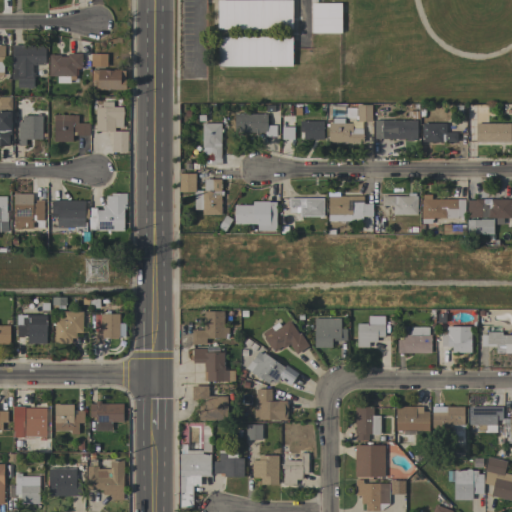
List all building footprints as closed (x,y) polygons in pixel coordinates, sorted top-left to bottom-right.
[(291,0),(291,29),(217,29),(217,0),(291,0)] [(340,3),(340,33),(311,33),(311,3),(340,3)] [(217,37),(291,37),(291,66),(217,66),(217,37)] [(44,45),(44,64),(31,64),(31,72),(34,72),(34,78),(33,78),(32,88),(16,88),(16,79),(11,79),(11,45),(44,45)] [(48,55),(59,55),(59,57),(67,57),(67,53),(81,53),(81,68),(75,68),(75,76),(69,76),(69,83),(56,83),(56,76),(48,76),(48,55)] [(90,53),(106,53),(106,67),(90,66),(90,53)] [(90,89),(91,70),(124,70),(124,80),(125,80),(125,90),(90,89)] [(11,110),(0,110),(0,97),(11,97),(11,110)] [(111,131),(95,131),(95,108),(101,108),(101,101),(112,102),(112,107),(121,107),(121,118),(113,118),(113,131),(111,131)] [(370,122),(356,122),(356,105),(370,105),(370,122)] [(0,145),(0,112),(11,112),(10,134),(8,134),(8,146),(0,145)] [(266,114),(266,125),(275,125),(275,136),(264,136),(264,132),(257,132),(257,135),(254,135),(254,133),(242,133),(242,135),(239,135),(239,133),(233,133),(233,114),(266,114)] [(25,139),(25,145),(17,145),(17,121),(22,121),(22,115),(41,116),(41,139),(25,139)] [(77,115),(77,123),(89,123),(89,135),(71,135),(71,141),(53,141),(53,115),(77,115)] [(323,116),(322,144),(279,144),(280,116),(323,116)] [(327,142),(327,123),(332,123),(332,119),(343,119),(343,123),(351,123),(351,129),(362,129),(362,142),(327,142)] [(416,120),(416,139),(412,139),(412,140),(405,140),(405,138),(373,138),(373,120),(416,120)] [(445,123),(445,132),(456,132),(456,141),(421,142),(421,123),(445,123)] [(510,123),(510,146),(475,146),(475,123),(510,123)] [(219,159),(219,165),(209,165),(209,156),(201,156),(201,148),(200,148),(201,124),(220,124),(219,159)] [(111,131),(113,131),(126,131),(126,152),(111,152),(111,131)] [(193,192),(178,192),(178,173),(194,174),(193,192)] [(194,191),(204,191),(204,180),(219,180),(219,215),(202,215),(202,210),(194,210),(194,191)] [(89,231),(89,210),(103,210),(103,205),(106,202),(106,197),(111,193),(126,194),(126,208),(123,208),(123,231),(89,231)] [(408,196),(408,193),(415,193),(415,196),(417,196),(417,215),(393,215),(393,206),(382,206),(382,196),(408,196)] [(32,194),(32,204),(36,204),(36,200),(44,200),(43,221),(32,220),(32,229),(13,229),(13,194),(32,194)] [(363,196),(363,204),(372,204),(372,216),(362,216),(362,215),(328,215),(328,196),(363,196)] [(323,198),(323,217),(299,217),(299,208),(288,208),(288,198),(323,198)] [(465,199),(465,217),(457,217),(457,218),(432,218),(432,224),(421,224),(421,199),(465,199)] [(511,199),(511,218),(503,218),(503,224),(495,224),(495,218),(487,218),(487,217),(467,217),(467,200),(475,200),(475,199),(511,199)] [(84,201),(84,209),(88,209),(88,218),(84,218),(84,228),(57,228),(57,219),(51,219),(52,200),(84,201)] [(276,231),(257,231),(257,224),(234,224),(234,205),(268,206),(268,202),(276,202),(276,231)] [(466,234),(467,220),(480,220),(480,219),(493,219),(493,234),(466,234)] [(465,224),(465,234),(443,235),(443,225),(465,224)] [(50,305),(50,297),(64,297),(64,305),(50,305)] [(82,333),(75,333),(75,338),(71,338),(71,343),(55,343),(55,319),(58,319),(58,317),(64,317),(64,311),(83,312),(82,333)] [(206,345),(192,345),(192,330),(203,330),(203,319),(204,319),(204,311),(223,311),(223,328),(228,328),(228,338),(206,338),(206,345)] [(119,338),(118,338),(118,339),(110,339),(110,338),(103,337),(102,344),(95,344),(95,315),(100,315),(100,314),(119,314),(119,338)] [(46,344),(27,343),(27,337),(16,337),(16,325),(22,325),(22,318),(24,318),(24,315),(46,315),(46,344)] [(356,347),(356,323),(368,324),(368,316),(384,316),(384,337),(377,337),(377,342),(367,342),(367,348),(356,347)] [(314,319),(340,318),(340,329),(346,329),(346,341),(332,341),(332,348),(314,348),(314,319)] [(300,333),(309,346),(296,355),(289,344),(283,349),(281,346),(273,352),(264,338),(265,337),(262,333),(278,322),(280,326),(289,321),(298,334),(300,333)] [(0,344),(0,325),(9,325),(9,344),(0,344)] [(397,353),(397,340),(403,340),(403,335),(402,335),(402,327),(429,327),(429,335),(431,335),(431,353),(397,353)] [(471,353),(452,353),(452,347),(441,347),(441,334),(447,334),(447,327),(453,327),(453,332),(471,332),(471,353)] [(511,353),(495,353),(495,347),(481,346),(481,335),(487,335),(487,332),(502,332),(502,335),(511,335),(511,353)] [(224,366),(224,370),(235,370),(235,381),(204,382),(204,363),(193,363),(193,349),(206,348),(206,346),(219,346),(219,352),(224,352),(224,366)] [(246,368),(258,351),(262,354),(263,353),(284,367),(286,365),(298,374),(290,386),(279,378),(276,383),(271,379),(268,384),(246,368)] [(199,400),(192,400),(192,386),(208,386),(208,396),(227,396),(227,421),(198,420),(199,400)] [(254,409),(258,409),(258,403),(256,403),(256,389),(271,390),(271,401),(286,401),(286,404),(287,405),(287,416),(286,416),(286,421),(253,420),(254,409)] [(46,408),(45,437),(23,437),(23,427),(14,426),(14,417),(15,417),(16,404),(24,404),(24,408),(46,408)] [(122,404),(122,422),(112,422),(112,430),(95,431),(95,417),(90,417),(89,404),(122,404)] [(54,431),(54,405),(73,405),(73,414),(76,414),(76,411),(84,411),(84,423),(78,423),(78,435),(70,435),(70,431),(54,431)] [(373,407),(373,416),(380,416),(380,434),(368,434),(368,440),(355,440),(355,407),(373,407)] [(395,407),(422,407),(422,412),(428,412),(428,431),(416,431),(416,435),(404,435),(404,431),(395,431),(395,407)] [(464,407),(464,425),(452,425),(452,428),(431,428),(431,407),(464,407)] [(502,407),(502,420),(496,420),(496,433),(485,433),(485,431),(477,431),(477,425),(468,425),(469,407),(502,407)] [(511,438),(503,438),(503,419),(509,419),(509,417),(511,417),(511,438)] [(203,452),(202,422),(211,422),(211,452),(203,452)] [(261,424),(261,440),(246,440),(246,424),(261,424)] [(202,451),(202,454),(210,454),(210,477),(200,477),(200,486),(193,486),(193,507),(179,507),(179,454),(180,454),(180,445),(187,445),(187,451),(202,451)] [(384,446),(384,477),(354,477),(355,445),(384,446)] [(223,477),(223,474),(213,474),(213,462),(219,462),(219,449),(226,449),(226,453),(237,453),(237,458),(243,458),(243,477),(223,477)] [(307,474),(302,474),(302,480),(296,480),(296,485),(283,485),(284,461),(288,461),(288,455),(300,456),(301,453),(308,453),(307,474)] [(278,484),(261,484),(261,478),(246,478),(246,466),(252,466),(252,461),(258,461),(258,456),(278,456),(278,484)] [(493,481),(483,479),(485,472),(484,472),(488,457),(507,461),(504,473),(511,474),(511,501),(490,496),(493,481)] [(123,500),(111,500),(111,495),(102,495),(102,490),(87,489),(87,466),(89,466),(89,460),(96,460),(96,466),(98,467),(98,469),(110,469),(110,460),(123,461),(123,500)] [(467,469),(470,469),(472,471),(477,471),(477,474),(483,474),(483,494),(472,494),(472,500),(453,500),(454,481),(447,481),(447,471),(454,471),(466,471),(467,469)] [(48,473),(75,473),(75,482),(81,482),(81,496),(48,496),(48,473)] [(39,504),(20,504),(20,497),(9,498),(9,485),(15,485),(15,474),(21,474),(21,476),(39,476),(39,504)] [(389,483),(389,504),(379,504),(379,511),(365,511),(365,504),(361,504),(361,495),(355,495),(355,480),(363,480),(363,484),(389,483)] [(390,494),(390,481),(404,481),(404,494),(390,494)] [(449,511),(450,510),(431,503),(427,511),(449,511)]
